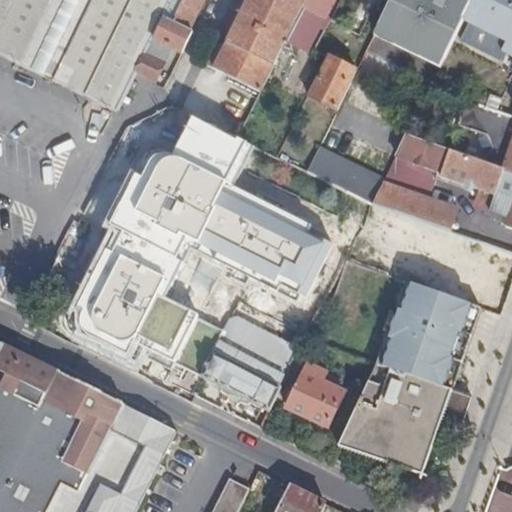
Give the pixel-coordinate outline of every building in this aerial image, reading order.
[(0,0),(0,33),(35,44),(131,91),(138,76),(164,24),(176,0),(0,0)] [(176,0),(164,24),(189,36),(207,0),(176,0)] [(309,0),(250,0),(246,10),(238,6),(233,16),(241,20),(225,53),(214,48),(204,71),(260,98),(303,13),(309,0)] [(240,0),(238,6),(246,10),(250,0),(240,0)] [(309,0),(303,13),(332,28),(344,3),(345,0),(309,0)] [(345,0),(344,3),(361,11),(364,4),(376,9),(379,3),(371,0),(345,0)] [(394,0),(390,10),(381,27),(432,52),(447,60),(455,44),(461,32),(466,22),(476,0),(394,0)] [(511,0),(476,0),(466,22),(508,44),(504,53),(511,56),(511,0)] [(344,3),(332,28),(349,37),(363,12),(361,11),(344,3)] [(468,35),(463,44),(511,68),(511,66),(511,56),(504,53),(508,44),(466,22),(461,32),(468,35)] [(175,55),(181,58),(191,38),(189,36),(164,24),(138,76),(159,87),(175,55)] [(0,65),(11,71),(116,120),(131,91),(35,44),(0,33),(0,65)] [(340,111),(360,71),(329,56),(309,96),(340,111)] [(492,97),(488,107),(500,111),(503,100),(492,97)] [(511,176),(511,118),(473,105),(464,129),(499,141),(490,169),(511,176)] [(249,143),(193,116),(174,156),(156,157),(145,178),(136,174),(107,232),(112,234),(74,308),(76,331),(126,355),(136,335),(199,365),(206,352),(213,337),(186,324),(190,317),(160,303),(187,246),(302,302),(330,246),(306,234),(310,225),(228,185),(249,143)] [(511,231),(511,176),(490,169),(406,141),(397,158),(441,174),(447,175),(445,181),(480,193),(496,198),(498,192),(507,195),(505,200),(510,202),(504,218),(502,223),(505,229),(511,231)] [(320,151),(308,177),(345,195),(373,208),(384,186),(386,181),(320,151)] [(386,181),(384,186),(412,196),(432,203),(441,174),(397,158),(386,181)] [(384,186),(373,208),(405,219),(412,196),(384,186)] [(480,193),(475,208),(504,218),(510,202),(505,200),(507,195),(498,192),(496,198),(480,193)] [(405,219),(451,235),(458,212),(432,203),(412,196),(405,219)] [(454,395),(484,312),(419,288),(393,357),(384,355),(378,369),(454,395)] [(266,417),(301,347),(288,341),(285,347),(237,322),(230,324),(213,337),(206,352),(199,365),(199,383),(213,390),(215,388),(248,405),(247,407),(266,417)] [(0,484),(56,374),(0,346),(0,484)] [(378,369),(376,368),(337,446),(425,477),(446,419),(454,395),(378,369)] [(317,385),(324,385),(326,381),(307,371),(296,394),(306,399),(308,395),(311,396),(317,385)] [(86,389),(56,374),(0,484),(0,511),(45,511),(57,488),(77,498),(123,407),(86,389)] [(326,386),(324,385),(317,385),(311,396),(308,395),(306,399),(296,394),(287,413),(297,418),(298,415),(314,424),(313,426),(327,432),(337,413),(326,408),(328,405),(323,403),(328,394),(329,392),(326,386)] [(342,401),(328,394),(323,403),(328,405),(326,408),(337,413),(342,401)] [(471,400),(454,395),(446,419),(462,424),(471,400)] [(77,498),(106,511),(136,511),(175,432),(123,407),(77,498)] [(238,511),(249,491),(229,481),(213,511),(238,511)] [(320,511),(323,507),(289,490),(278,511),(320,511)]
